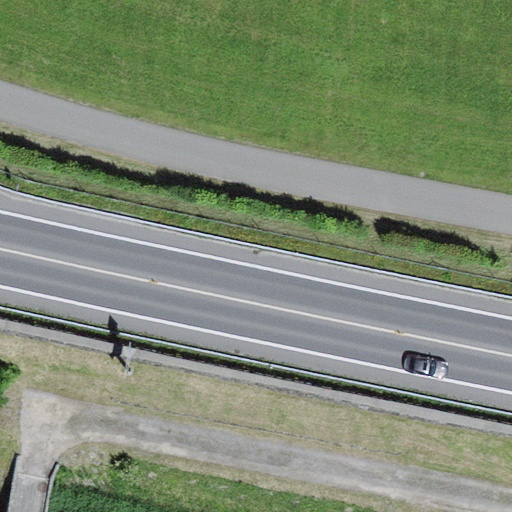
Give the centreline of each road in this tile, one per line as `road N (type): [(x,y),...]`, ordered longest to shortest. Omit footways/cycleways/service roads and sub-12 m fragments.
road 1 (unclassified): [(0,102),(141,152),(511,220)]
road 2 (trunk): [(511,356),(0,249)]
road 3 (track): [(511,498),(41,410)]
